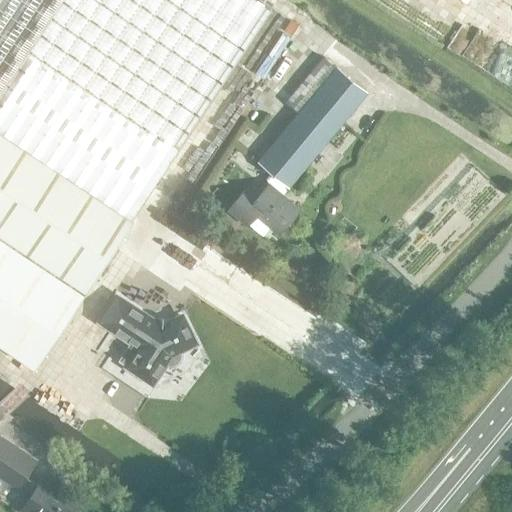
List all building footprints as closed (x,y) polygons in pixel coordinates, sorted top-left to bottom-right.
[(0,0),(0,131),(130,219),(270,7),(259,0),(0,0)] [(299,209),(281,195),(288,187),(366,92),(335,66),(323,57),(285,102),(297,112),(257,161),(271,172),(266,178),(267,183),(255,196),(244,188),(227,208),(247,225),(256,215),(279,233),(299,209)] [(0,184),(107,257),(132,220),(130,219),(0,131),(0,184)] [(0,237),(83,293),(107,257),(0,184),(0,237)] [(0,291),(58,330),(83,293),(0,237),(0,291)] [(0,344),(33,367),(58,330),(0,291),(0,344)] [(151,382),(164,363),(166,364),(167,365),(169,366),(171,366),(173,366),(174,365),(177,364),(179,363),(180,361),(181,360),(181,359),(182,357),(182,355),(181,353),(181,352),(181,351),(180,349),(195,342),(181,315),(166,323),(167,322),(168,319),(155,319),(156,322),(116,296),(100,320),(131,341),(119,360),(127,365),(127,366),(151,382)] [(0,432),(0,474),(18,486),(37,457),(0,432)] [(40,478),(19,509),(23,511),(74,511),(76,509),(63,500),(66,496),(40,478)]
